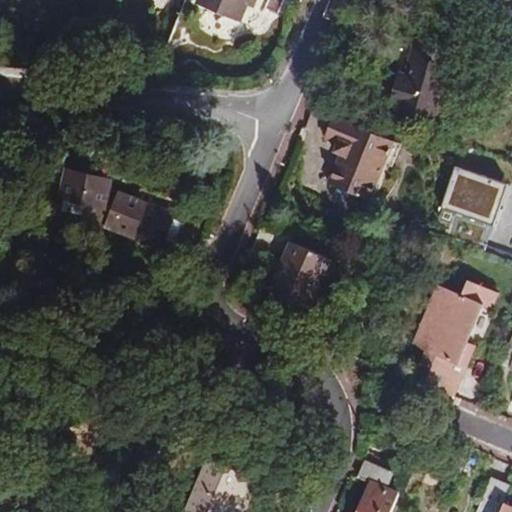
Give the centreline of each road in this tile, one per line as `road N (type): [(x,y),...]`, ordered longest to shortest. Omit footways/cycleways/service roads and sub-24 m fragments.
road 1 (residential): [(273,121),(210,295),(224,319),(315,365),(328,382),(341,438),(312,511)]
road 2 (residential): [(0,90),(225,108),(273,121)]
road 3 (residential): [(327,0),(273,121)]
